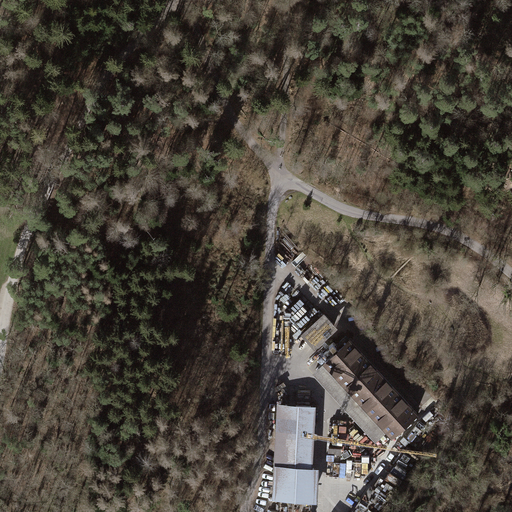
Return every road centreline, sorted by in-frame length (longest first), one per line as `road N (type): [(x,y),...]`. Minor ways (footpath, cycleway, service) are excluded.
road 1 (track): [(185,0),(82,116),(15,266),(0,338)]
road 2 (unclassified): [(273,172),(265,405),(242,511)]
road 3 (unclassified): [(511,279),(440,228),(338,207),(273,172)]
road 4 (unclassified): [(176,0),(273,172)]
road 5 (unknown): [(266,367),(318,388),(322,507)]
road 6 (track): [(287,0),(273,172)]
